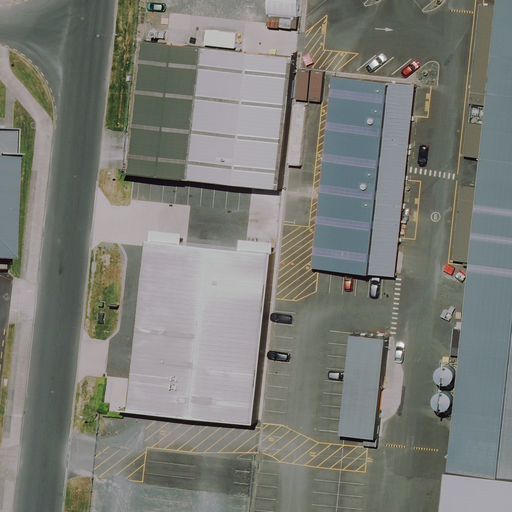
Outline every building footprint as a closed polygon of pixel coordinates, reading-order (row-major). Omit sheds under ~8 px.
[(511,0),(498,0),(450,472),(511,477),(511,0)] [(292,62),(142,46),(128,177),(277,193),(292,62)] [(415,88),(333,79),(313,270),(395,278),(415,88)] [(13,134),(0,133),(0,265),(11,266),(13,134)] [(271,258),(145,245),(128,416),(254,428),(271,258)] [(375,443),(387,343),(351,339),(340,438),(375,443)] [(511,511),(511,477),(450,472),(440,471),(436,511),(511,511)]
